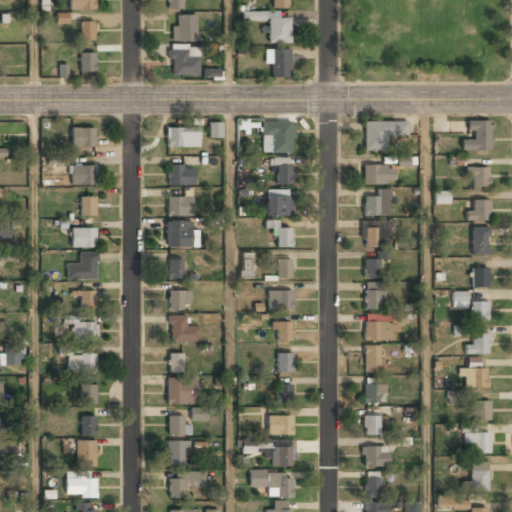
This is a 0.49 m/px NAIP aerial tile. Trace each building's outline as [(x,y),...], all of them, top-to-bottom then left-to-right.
[(69,0),(69,9),(94,9),(94,0),(69,0)] [(166,0),(166,10),(182,10),(182,0),(166,0)] [(271,0),(271,8),(289,8),(289,0),(271,0)] [(68,13),(56,13),(55,23),(68,23),(68,13)] [(289,18),(278,18),(278,13),(268,13),(268,43),(289,43),(289,18)] [(195,15),(177,15),(177,26),(171,26),(171,41),(195,41),(195,15)] [(93,41),(93,21),(78,21),(78,41),(93,41)] [(169,75),(198,75),(198,55),(188,55),(188,47),(169,47),(169,75)] [(289,49),(270,49),(270,77),(289,77),(289,49)] [(94,52),(78,52),(78,72),(94,72),(94,52)] [(490,149),(490,119),(467,119),(467,130),(471,130),(471,139),(460,139),(460,149),(490,149)] [(208,138),(221,138),(221,122),(208,122),(208,138)] [(261,136),(270,136),(270,153),(292,153),(292,122),(261,122),(261,136)] [(406,122),(363,122),(363,150),(386,150),(386,135),(406,135),(406,122)] [(70,147),(94,147),(94,127),(70,127),(70,147)] [(198,127),(166,127),(166,147),(198,147),(198,127)] [(409,167),(409,157),(397,156),(397,166),(409,167)] [(290,185),(290,160),(275,160),(275,185),(290,185)] [(95,184),(95,165),(69,165),(69,184),(95,184)] [(193,185),(193,165),(165,165),(165,185),(193,185)] [(362,184),(392,184),(392,166),(362,166),(362,184)] [(488,186),(488,166),(465,166),(465,176),(473,176),(473,186),(488,186)] [(391,194),(378,188),(372,199),(367,196),(361,209),(380,218),(391,194)] [(449,191),(433,191),(433,204),(449,204),(449,191)] [(290,216),(290,196),(264,196),(264,216),(290,216)] [(78,216),(94,216),(94,197),(78,197),(78,216)] [(191,197),(166,197),(166,216),(191,216),(191,197)] [(489,199),(471,199),(471,210),(465,210),(465,221),(489,221),(489,199)] [(165,221),(165,249),(190,249),(190,221),(165,221)] [(290,228),(276,228),(276,221),(265,221),(265,228),(275,228),(275,247),(290,247),(290,228)] [(361,247),(387,247),(387,221),(361,221),(361,247)] [(0,239),(9,239),(9,222),(0,222),(0,239)] [(470,255),(487,255),(487,227),(470,227),(470,255)] [(95,246),(95,228),(70,228),(70,246),(95,246)] [(0,260),(9,260),(9,252),(0,251),(0,260)] [(65,280),(95,280),(95,252),(78,252),(78,264),(65,264),(65,280)] [(250,253),(240,253),(240,277),(250,277),(250,253)] [(181,259),(166,259),(167,280),(182,279),(181,259)] [(276,259),(276,278),(290,278),(290,259),(276,259)] [(363,259),(363,278),(378,278),(378,259),(363,259)] [(487,269),(469,269),(469,288),(487,288),(487,269)] [(363,283),(363,309),(378,309),(378,283),(363,283)] [(94,290),(79,290),(79,309),(94,309),(94,290)] [(187,292),(167,290),(166,309),(186,311),(187,292)] [(292,290),(267,290),(267,309),(292,309),(292,290)] [(465,306),(464,294),(452,295),(453,307),(465,306)] [(487,301),(470,301),(470,320),(487,320),(487,301)] [(168,315),(168,342),(198,342),(198,327),(185,327),(185,315),(168,315)] [(70,321),(70,339),(97,339),(97,321),(70,321)] [(291,321),(271,321),(271,340),(291,340),(291,321)] [(363,341),(389,341),(389,321),(363,321),(363,341)] [(464,343),(464,353),(487,353),(487,332),(472,332),(472,343),(464,343)] [(378,345),(363,345),(363,373),(378,373),(378,345)] [(292,371),(291,352),(276,353),(276,371),(292,371)] [(10,353),(7,361),(14,364),(17,356),(10,353)] [(182,353),(166,353),(166,371),(182,371),(182,353)] [(95,373),(95,355),(67,355),(67,373),(95,373)] [(487,367),(478,367),(479,357),(466,357),(466,367),(457,367),(457,376),(464,377),(464,386),(487,386),(487,367)] [(166,404),(194,404),(194,379),(166,379),(166,404)] [(95,404),(95,384),(79,384),(79,404),(95,404)] [(290,399),(291,384),(276,384),(276,399),(290,399)] [(384,394),(384,384),(363,384),(363,404),(378,404),(378,394),(384,394)] [(459,391),(447,391),(448,405),(459,405),(459,391)] [(473,420),(489,420),(489,400),(473,400),(473,420)] [(205,409),(191,409),(191,421),(205,421),(205,409)] [(94,436),(94,415),(80,415),(80,436),(94,436)] [(265,435),(292,435),(292,415),(265,415),(265,435)] [(378,435),(378,415),(362,415),(362,435),(378,435)] [(166,416),(166,436),(187,436),(187,426),(182,426),(182,416),(166,416)] [(489,453),(489,430),(461,430),(461,453),(489,453)] [(243,454),(268,448),(265,438),(240,444),(243,454)] [(95,441),(75,441),(75,464),(95,464),(95,441)] [(166,467),(184,467),(184,441),(166,441),(166,467)] [(0,454),(14,454),(14,442),(0,442),(0,454)] [(387,446),(361,446),(361,467),(387,467),(387,446)] [(291,467),(291,447),(271,447),(271,467),(291,467)] [(486,491),(486,462),(468,462),(468,491),(486,491)] [(248,487),(264,487),(264,471),(248,471),(248,487)] [(167,473),(167,498),(182,498),(182,488),(205,487),(204,473),(167,473)] [(378,496),(378,473),(363,473),(363,496),(378,496)] [(276,488),(276,497),(292,497),(292,474),(267,474),(267,488),(276,488)] [(64,498),(95,498),(95,477),(64,477),(64,498)] [(454,495),(436,495),(436,509),(468,509),(468,501),(454,501),(454,495)] [(265,510),(265,511),(291,511),(291,509),(286,509),(286,501),(272,501),(272,510),(265,510)] [(418,511),(418,501),(403,501),(403,511),(418,511)] [(388,511),(388,502),(363,502),(363,511),(388,511)] [(94,511),(94,503),(78,503),(78,511),(94,511)]
